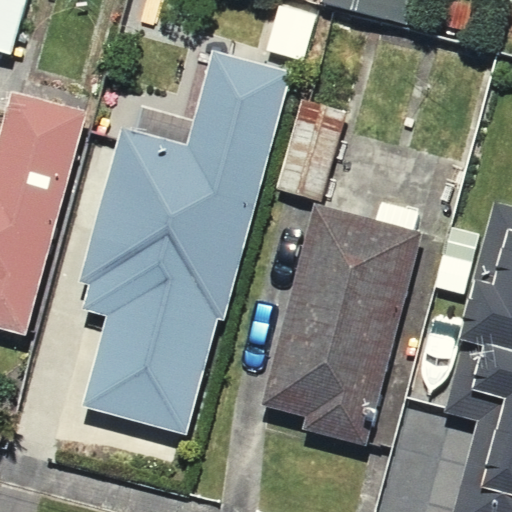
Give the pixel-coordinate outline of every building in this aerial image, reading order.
[(46,0),(0,0),(0,63),(28,71),(46,0)] [(435,0),(331,0),(326,21),(424,45),(435,0)] [(96,426),(226,460),(295,195),(345,208),(371,107),(221,68),(199,153),(135,137),(83,334),(118,343),(96,426)] [(0,362),(42,375),(112,134),(6,102),(0,123),(0,362)] [(511,511),(511,218),(473,208),(458,262),(413,424),(459,437),(438,511),(511,511)] [(413,424),(458,262),(308,221),(249,436),(399,477),(413,424)]
